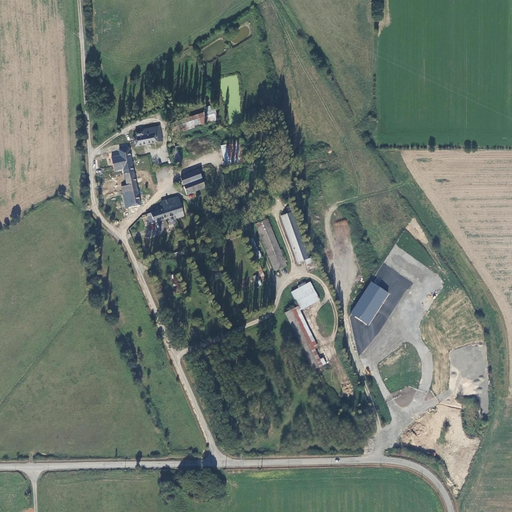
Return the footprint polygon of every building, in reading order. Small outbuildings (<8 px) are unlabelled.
[(205,112),(167,124),(171,135),(218,120),(213,105),(204,108),(205,112)] [(134,146),(162,140),(159,126),(142,130),(142,131),(135,132),(135,136),(133,137),(134,146)] [(223,132),(188,142),(192,153),(226,143),(223,132)] [(230,145),(221,146),(224,161),(233,159),(230,145)] [(140,206),(129,151),(128,148),(119,150),(126,185),(121,187),(126,209),(140,206)] [(224,161),(222,161),(224,169),(236,166),(235,159),(233,159),(224,161)] [(211,166),(198,170),(202,179),(205,188),(196,191),(199,198),(212,193),(213,195),(221,192),(211,166)] [(198,170),(180,177),(184,186),(202,179),(198,170)] [(202,179),(184,186),(187,194),(196,191),(205,188),(202,179)] [(175,218),(183,216),(177,197),(161,202),(163,209),(147,214),(151,227),(156,226),(155,222),(174,216),(175,218)] [(309,257),(293,211),(282,215),(298,261),(305,259),(309,257)] [(280,249),(267,218),(256,223),(275,269),(287,264),(285,261),(287,260),(286,257),(284,258),(282,252),(283,252),(282,248),(280,249)] [(313,370),(325,364),(300,311),(320,300),(309,282),(306,284),(305,282),(298,286),(299,288),(292,292),(298,307),(291,310),(291,311),(285,314),(313,370)] [(346,311),(351,315),(370,286),(365,282),(346,311)]
